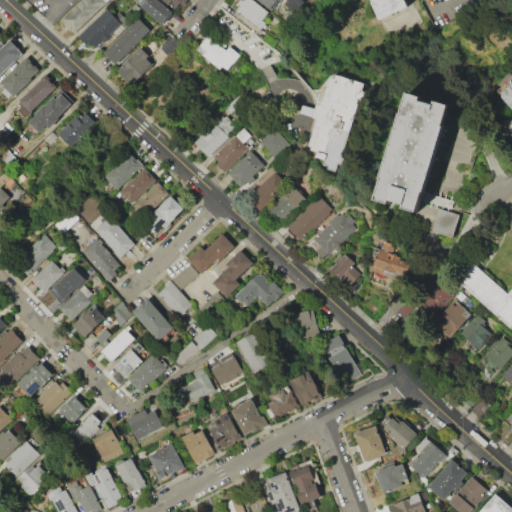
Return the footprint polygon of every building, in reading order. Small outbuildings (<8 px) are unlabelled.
[(62,19),(82,0),(108,0),(74,32),(71,29),(68,31),(62,24),(65,22),(62,19)] [(146,0),(158,0),(172,11),(162,24),(141,7),(146,0)] [(187,0),(183,5),(180,2),(174,9),(163,0),(187,0)] [(243,0),(235,11),(260,31),(265,23),(262,20),(268,12),(253,0),(243,0)] [(280,0),(274,8),(267,2),(265,5),(259,0),(280,0)] [(285,0),(295,0),(301,5),(293,15),(281,5),(285,0)] [(370,0),(379,20),(408,6),(405,0),(370,0)] [(136,4),(142,11),(136,17),(129,10),(136,4)] [(96,47),(90,42),(87,45),(78,36),(108,8),(122,23),(96,47)] [(116,14),(119,11),(126,19),(122,22),(116,14)] [(273,16),(278,20),(274,25),(269,21),(273,16)] [(139,18),(150,31),(115,64),(103,51),(139,18)] [(197,49),(224,74),(241,55),(230,46),(226,50),(209,35),(197,49)] [(164,46),(173,38),(175,41),(167,49),(164,46)] [(24,52),(0,75),(0,44),(2,42),(5,45),(10,39),(24,52)] [(118,70),(142,48),(149,55),(147,56),(154,63),(131,84),(118,70)] [(39,70),(13,96),(12,94),(9,98),(2,91),(6,88),(0,82),(26,57),(39,70)] [(57,87),(26,118),(18,110),(22,106),(18,102),(45,75),(57,87)] [(364,83),(362,90),(364,91),(361,100),(359,100),(338,172),(326,168),(327,165),(323,163),(324,159),(316,157),(318,152),(316,151),(316,154),(311,152),(312,149),(309,148),(318,118),(316,117),(315,120),(313,120),(313,118),(304,115),(300,114),(303,104),(307,106),(316,108),(318,100),(323,102),(330,76),(335,78),(336,75),(364,83)] [(511,108),(500,94),(511,84),(511,108)] [(61,89),(74,101),(49,126),(46,124),(39,132),(29,122),(37,115),(35,113),(44,104),(45,105),(61,89)] [(408,90),(374,201),(390,205),(392,201),(405,205),(404,208),(416,212),(448,106),(437,102),(436,105),(421,101),(423,95),(408,90)] [(75,115),(79,119),(86,112),(96,121),(70,147),(57,133),(75,115)] [(208,156),(196,143),(224,114),(237,127),(208,156)] [(511,139),(501,126),(503,125),(502,123),(506,120),(507,121),(509,120),(511,123),(511,139)] [(244,126),(252,134),(243,143),(249,148),(224,173),(216,165),(220,161),(215,156),(244,126)] [(275,127),(289,141),(274,156),(260,142),(275,127)] [(19,161),(11,169),(0,157),(0,155),(7,148),(19,161)] [(251,150),(264,163),(252,175),(255,178),(248,185),(245,182),(240,187),(227,174),(251,150)] [(144,166),(118,190),(105,177),(131,152),(144,166)] [(145,167),(157,180),(132,204),(120,191),(145,167)] [(0,177),(6,171),(11,176),(3,184),(0,181),(0,177)] [(275,172),(286,183),(260,210),(249,198),(275,172)] [(14,181),(8,187),(5,183),(10,178),(14,181)] [(158,182),(169,194),(146,217),(134,205),(158,182)] [(293,185),(304,197),(279,222),(267,211),(293,185)] [(0,188),(2,186),(13,197),(0,210),(0,188)] [(171,196),(184,209),(164,229),(161,226),(154,233),(149,228),(156,221),(151,215),(171,196)] [(288,228),(320,196),(332,209),(300,240),(288,228)] [(439,208),(460,215),(453,237),(433,230),(439,208)] [(62,232),(78,218),(70,209),(54,223),(62,232)] [(342,213),(345,216),(348,213),(355,221),(353,223),(355,226),(324,258),(316,250),(320,246),(315,240),(342,213)] [(96,230),(109,216),(135,243),(121,256),(96,230)] [(132,232),(138,226),(145,234),(139,240),(132,232)] [(202,273),(188,259),(201,246),(205,250),(223,233),(235,246),(220,260),(217,258),(202,273)] [(28,274),(17,263),(45,235),(56,247),(28,274)] [(57,244),(65,236),(71,242),(63,250),(57,244)] [(83,252),(97,237),(102,242),(101,244),(123,267),(110,280),(83,252)] [(368,282),(386,239),(400,245),(396,255),(411,262),(398,294),(368,282)] [(253,263),(236,280),(239,283),(226,296),(213,282),(228,267),(225,264),(240,250),(253,263)] [(360,274),(348,286),(331,269),(337,263),(334,261),(343,251),(354,263),(352,265),(360,274)] [(79,261),(83,258),(88,264),(85,267),(79,261)] [(52,261),(54,263),(55,262),(59,266),(58,267),(59,268),(62,266),(66,270),(45,291),(33,279),(52,261)] [(511,289),(508,294),(472,263),(457,280),(510,327),(511,324),(511,289)] [(172,279),(190,265),(198,275),(180,290),(172,279)] [(55,286),(75,266),(87,279),(67,298),(55,286)] [(259,271),(270,282),(273,280),(284,291),(274,300),(267,292),(268,290),(265,287),(247,305),(236,294),(259,271)] [(157,293),(171,281),(191,304),(178,316),(157,293)] [(438,281),(454,294),(434,320),(417,308),(438,281)] [(91,301),(72,320),(60,308),(84,285),(92,293),(88,298),(91,301)] [(148,298),(174,327),(159,340),(133,311),(148,298)] [(471,314),(450,338),(433,323),(451,302),(455,306),(458,302),(471,314)] [(124,305),(132,314),(122,324),(113,315),(124,305)] [(105,317),(85,337),(73,325),(89,309),(91,311),(96,306),(105,317)] [(314,309),(320,335),(307,338),(306,336),(301,338),(296,313),(314,309)] [(478,314),(485,320),(483,323),(484,324),(483,325),(491,333),(478,349),(460,334),(478,314)] [(0,316),(8,324),(0,331),(0,316)] [(280,343),(270,324),(282,318),(292,337),(280,343)] [(217,335),(200,351),(179,366),(172,359),(192,341),(195,346),(198,344),(193,338),(203,330),(198,325),(204,320),(210,327),(213,330),(217,335)] [(101,351),(129,324),(132,327),(128,331),(135,338),(111,362),(101,351)] [(105,327),(111,334),(101,343),(95,337),(105,327)] [(11,328),(23,340),(1,361),(0,359),(0,339),(1,338),(0,337),(0,335),(5,330),(7,332),(11,328)] [(237,342),(255,332),(271,363),(253,372),(237,342)] [(361,373),(345,383),(322,345),(338,336),(361,373)] [(502,336),(510,343),(509,345),(511,348),(511,354),(500,368),(497,366),(495,368),(488,362),(490,359),(485,355),(502,336)] [(113,366),(139,342),(150,355),(124,378),(113,366)] [(11,385),(0,374),(3,371),(0,369),(19,350),(21,353),(29,346),(40,358),(11,385)] [(153,353),(167,368),(141,392),(127,378),(153,353)] [(242,374),(234,356),(210,366),(218,385),(242,374)] [(30,397),(17,383),(27,372),(29,374),(31,372),(30,370),(36,364),(38,367),(44,362),(54,373),(30,397)] [(511,385),(501,376),(511,364),(511,385)] [(289,380),(310,370),(323,397),(302,407),(289,380)] [(179,390),(194,382),(192,380),(207,372),(216,391),(185,407),(181,399),(183,398),(179,390)] [(32,403),(55,380),(59,384),(62,382),(72,392),(46,418),(32,403)] [(289,385),(299,408),(276,419),(275,417),(270,420),(266,410),(270,408),(268,403),(274,400),(271,394),(289,385)] [(471,407),(465,401),(474,391),(481,397),(471,407)] [(72,423),(61,412),(65,407),(64,406),(70,399),(72,401),(76,397),(87,408),(72,423)] [(230,408),(252,397),(258,410),(262,408),(269,424),(243,437),(230,408)] [(482,398),(490,405),(479,417),(471,410),(482,398)] [(0,407),(11,420),(0,430),(0,407)] [(126,419),(145,410),(147,414),(155,410),(164,427),(136,440),(126,419)] [(72,433),(85,444),(104,423),(92,412),(72,433)] [(228,412),(241,439),(219,449),(209,429),(217,426),(213,419),(228,412)] [(404,452),(388,437),(391,434),(384,428),(396,415),(419,435),(404,452)] [(354,433),(376,425),(386,453),(364,461),(354,433)] [(9,428),(21,441),(1,460),(0,458),(0,434),(3,431),(4,432),(9,428)] [(93,438),(113,429),(124,452),(104,461),(93,438)] [(182,436),(193,431),(195,434),(205,430),(215,452),(194,462),(182,436)] [(445,455),(424,477),(410,464),(421,451),(416,447),(425,437),(445,455)] [(26,442),(39,456),(17,476),(6,464),(12,458),(11,456),(26,442)] [(149,455),(173,443),(185,467),(159,479),(155,472),(157,471),(149,455)] [(116,466),(134,457),(146,484),(135,489),(138,495),(132,498),(116,466)] [(452,458),(467,471),(461,479),(464,482),(456,490),(453,488),(444,499),(429,486),(452,458)] [(374,472),(402,462),(408,479),(401,481),(403,486),(382,493),(374,472)] [(31,464),(35,468),(39,464),(45,472),(42,475),(48,482),(34,495),(33,493),(30,495),(20,485),(23,483),(18,477),(31,464)] [(290,473),(311,466),(321,496),(300,503),(290,473)] [(97,474),(108,469),(123,496),(116,500),(118,504),(109,509),(97,486),(102,483),(97,474)] [(267,477),(285,471),(300,510),(294,511),(279,511),(276,503),(273,504),(267,489),(271,488),(267,477)] [(472,475),(488,489),(467,511),(459,511),(448,503),(472,475)] [(68,485),(78,481),(82,489),(90,485),(102,509),(96,511),(84,511),(79,502),(76,503),(68,485)] [(58,511),(48,493),(64,484),(79,511),(77,511),(58,511)] [(391,511),(389,504),(425,490),(428,499),(422,501),(426,511),(391,511)] [(371,498),(384,494),(387,503),(374,508),(371,498)] [(479,511),(496,494),(511,508),(511,511),(479,511)] [(226,511),(224,504),(227,503),(227,501),(237,498),(237,499),(240,498),(245,511),(226,511)]
